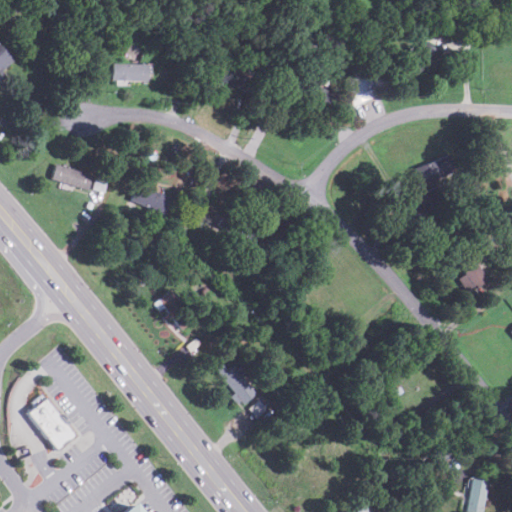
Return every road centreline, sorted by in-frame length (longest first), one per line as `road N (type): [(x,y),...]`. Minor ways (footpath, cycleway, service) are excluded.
road 1 (residential): [(511,432),(347,233),(297,187),(185,127),(154,118),(85,118)]
road 2 (residential): [(304,193),(356,132),(389,116),(511,110)]
road 3 (trunk): [(243,511),(158,404)]
